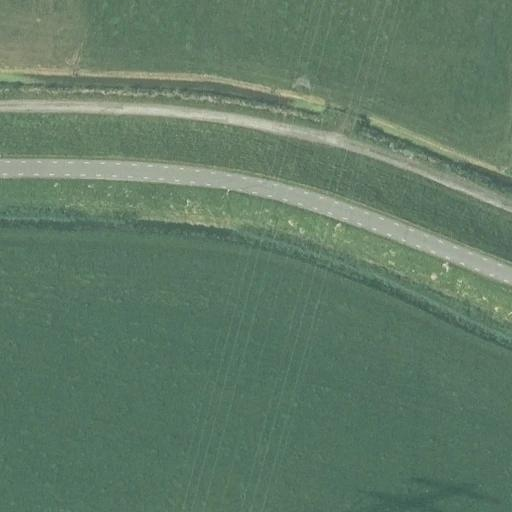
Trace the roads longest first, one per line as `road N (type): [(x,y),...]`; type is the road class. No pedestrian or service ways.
road 1 (tertiary): [(511,274),(237,174),(0,172)]
road 2 (track): [(511,211),(336,145),(215,119),(0,109)]
